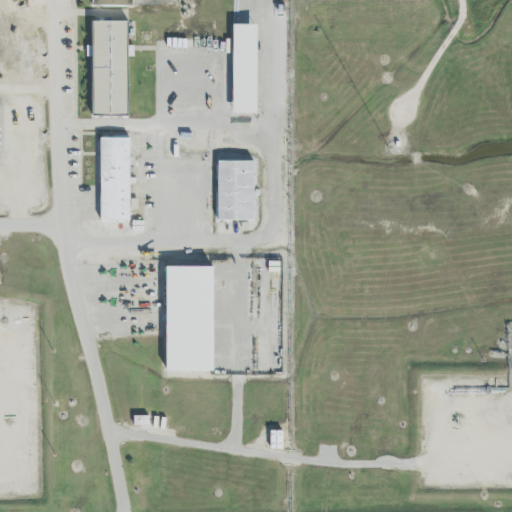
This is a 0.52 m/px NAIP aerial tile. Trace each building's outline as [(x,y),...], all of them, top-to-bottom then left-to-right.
[(87,0),(129,0),(130,7),(88,8),(87,0)] [(90,21),(126,20),(126,119),(91,119),(90,21)] [(229,22),(253,22),(253,117),(229,117),(229,22)] [(99,139),(127,138),(127,221),(100,221),(99,139)] [(213,158),(253,158),(253,220),(213,220),(213,158)] [(163,268),(211,267),(211,373),(164,373),(163,268)] [(281,450),(281,432),(269,432),(269,450),(281,450)]
